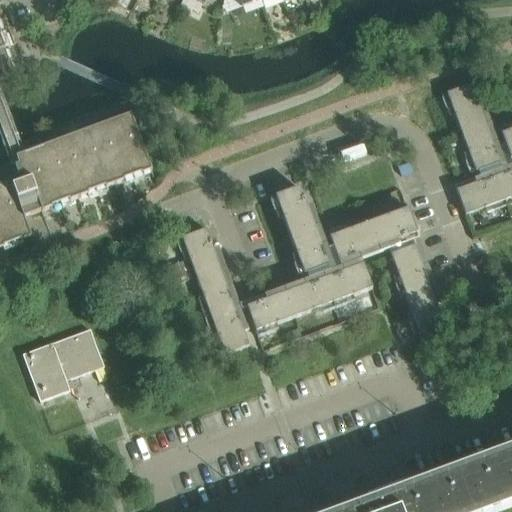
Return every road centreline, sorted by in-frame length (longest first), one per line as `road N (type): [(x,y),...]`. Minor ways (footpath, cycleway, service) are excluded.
road 1 (residential): [(217,186),(369,125),(399,128),(427,158),(471,283),(511,287)]
road 2 (residential): [(232,511),(511,406)]
